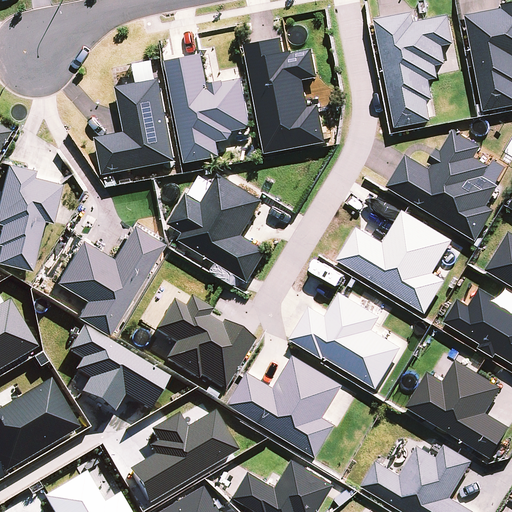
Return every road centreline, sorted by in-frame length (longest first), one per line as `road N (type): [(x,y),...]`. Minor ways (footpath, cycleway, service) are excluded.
road 1 (residential): [(347,0),(365,91),(361,147),(252,323)]
road 2 (residential): [(36,48),(74,22),(169,0)]
